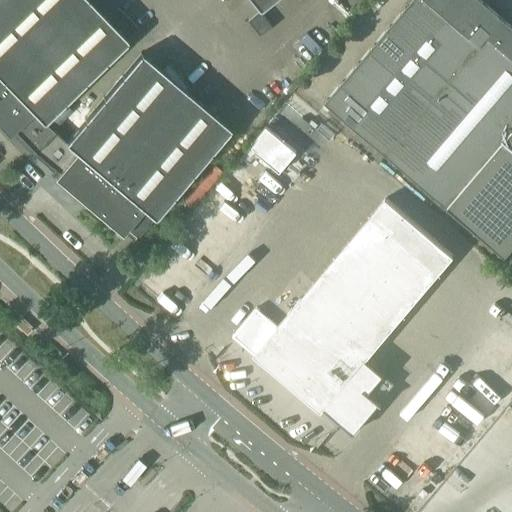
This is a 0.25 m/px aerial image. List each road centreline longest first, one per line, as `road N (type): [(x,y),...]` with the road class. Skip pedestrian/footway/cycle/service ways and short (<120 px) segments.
road 1 (unclassified): [(206,393),(0,203)]
road 2 (unclassified): [(0,272),(174,431)]
road 3 (unclassified): [(326,493),(206,393)]
